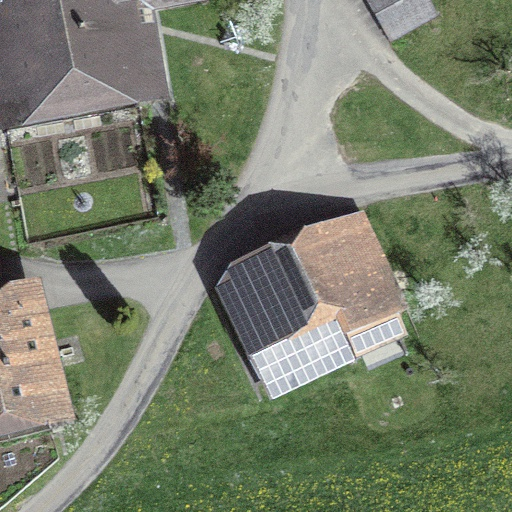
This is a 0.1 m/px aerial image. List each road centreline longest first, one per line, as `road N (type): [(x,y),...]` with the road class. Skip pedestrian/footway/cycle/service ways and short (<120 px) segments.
road 1 (unclassified): [(39,511),(103,441),(196,278),(235,230),(329,189),(511,158)]
road 2 (unclassified): [(511,145),(414,93),(324,0)]
